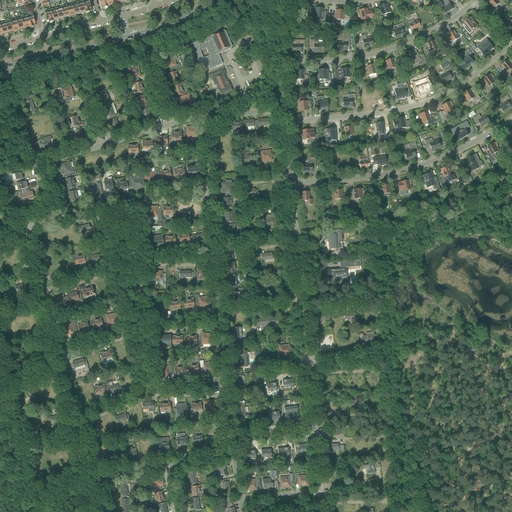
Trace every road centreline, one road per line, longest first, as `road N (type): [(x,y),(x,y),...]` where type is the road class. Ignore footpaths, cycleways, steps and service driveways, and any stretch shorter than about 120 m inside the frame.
road 1 (residential): [(285,121),(425,102),(511,44)]
road 2 (residential): [(291,182),(406,169),(511,119)]
road 3 (residential): [(281,61),(368,54),(439,27),(472,3)]
road 4 (residential): [(313,422),(379,411),(381,434),(314,438)]
road 5 (residential): [(307,357),(372,347),(374,371),(308,374)]
road 6 (residential): [(318,486),(384,478),(385,501),(319,503)]
road 7 (residential): [(45,295),(106,274),(103,265),(40,279)]
road 8 (residential): [(209,199),(145,200),(146,188),(207,180)]
road 9 (residential): [(217,311),(156,319),(156,329),(218,328)]
road 10 (residential): [(177,122),(158,67),(145,71),(159,127)]
road 11 (residential): [(110,143),(91,88),(78,91),(92,147)]
road 12 (residential): [(58,342),(122,334),(62,358)]
road 13 (residential): [(212,246),(151,259),(213,264)]
